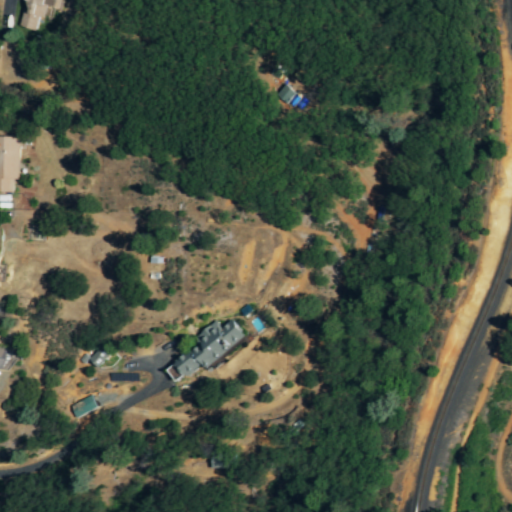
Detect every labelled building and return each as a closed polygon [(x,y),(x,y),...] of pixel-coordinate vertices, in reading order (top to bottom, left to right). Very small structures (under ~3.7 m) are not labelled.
[(26,0),(19,27),(35,31),(39,18),(47,20),(50,9),(57,11),(60,0),(26,0)] [(289,108),(298,98),(283,85),(274,94),(289,108)] [(0,192),(13,193),(14,180),(19,180),(20,137),(0,136),(0,192)] [(246,337),(232,319),(220,329),(214,321),(193,338),(198,345),(166,370),(177,384),(202,364),(206,369),(246,337)] [(108,355),(99,346),(87,359),(97,368),(108,355)] [(9,350),(0,349),(0,369),(7,370),(9,350)] [(74,418),(96,409),(91,396),(69,405),(74,418)]
